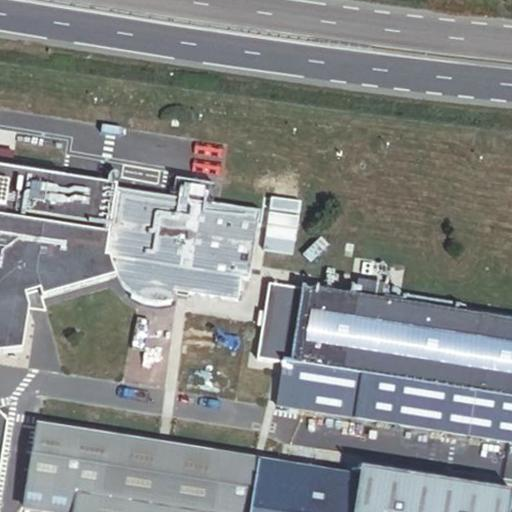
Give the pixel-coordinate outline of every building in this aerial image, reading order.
[(106,261),(118,192),(113,191),(115,184),(0,166),(0,352),(18,351),(24,309),(20,294),(37,290),(39,298),(112,277),(106,261)] [(178,295),(191,204),(177,201),(118,192),(106,261),(111,262),(120,285),(132,296),(131,302),(143,307),(154,309),(159,310),(166,309),(171,308),(173,293),(178,295)] [(511,324),(251,281),(261,216),(209,207),(191,204),(178,295),(239,305),(229,358),(284,368),(276,408),(511,445),(511,324)] [(354,511),(360,481),(38,429),(27,489),(77,497),(74,511),(354,511)] [(510,511),(511,501),(511,495),(361,471),(360,481),(354,511),(510,511)] [(49,511),(74,511),(77,497),(27,489),(24,506),(24,508),(49,511)]
